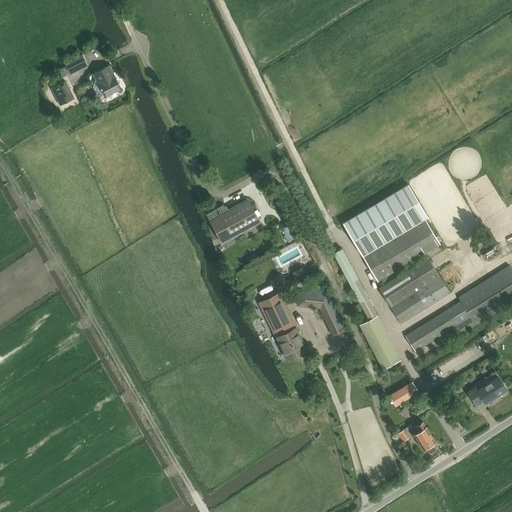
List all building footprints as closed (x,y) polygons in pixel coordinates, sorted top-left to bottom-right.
[(58,70),(62,77),(69,74),(70,74),(88,65),(82,54),(64,63),(66,66),(58,70)] [(121,88),(109,65),(93,73),(97,80),(95,81),(93,87),(97,94),(103,96),(104,95),(105,97),(121,88)] [(60,105),(74,98),(65,81),(52,88),(60,105)] [(408,184),(343,223),(363,256),(425,219),(428,217),(408,184)] [(236,204),(235,202),(243,197),(241,193),(225,202),(229,207),(236,204)] [(247,200),(210,220),(211,221),(219,236),(221,235),(229,236),(230,238),(259,222),(257,217),(254,212),(247,200)] [(378,281),(440,244),(425,219),(363,256),(378,281)] [(292,225),(283,229),(286,236),(284,236),(288,244),(299,238),(292,225)] [(342,248),(334,252),(368,317),(358,322),(382,366),(400,357),(342,248)] [(379,288),(390,307),(401,323),(450,293),(428,258),(379,288)] [(405,335),(415,351),(443,334),(448,341),(511,300),(511,270),(509,266),(458,297),(460,301),(405,335)] [(295,271),(297,276),(306,272),(303,267),(295,271)] [(297,290),(297,305),(311,306),(321,307),(332,332),(343,327),(325,285),(312,290),(297,290)] [(294,328),(278,294),(260,303),(275,333),(266,338),(269,344),(278,340),(288,359),(306,350),(300,337),(301,334),(300,331),(296,330),(295,328),(294,328)] [(356,365),(348,367),(352,379),(359,377),(356,365)] [(475,387),(468,392),(476,405),(483,401),(485,404),(507,390),(498,376),(477,391),(475,387)] [(390,395),(396,406),(418,392),(412,382),(390,395)] [(435,442),(423,422),(417,425),(421,430),(414,434),(424,449),(425,448),(426,449),(430,447),(430,445),(435,442)]
